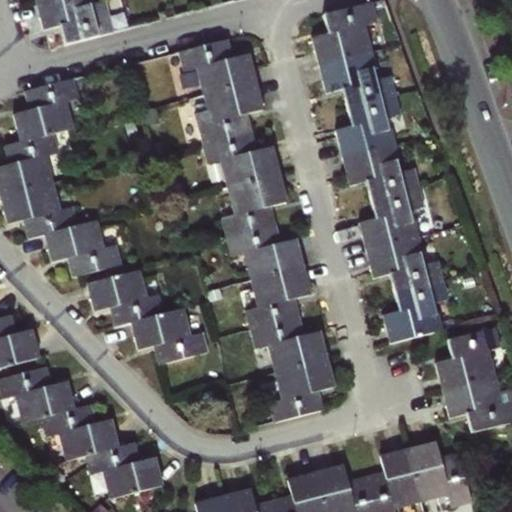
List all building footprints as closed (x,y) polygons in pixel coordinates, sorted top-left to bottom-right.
[(64,48),(111,36),(101,2),(88,6),(86,0),(35,0),(44,33),(58,29),(64,48)] [(374,22),(369,3),(321,16),(327,33),(311,38),(327,95),(342,90),(351,125),(336,130),(352,186),(367,182),(377,218),(361,223),(377,278),(392,273),(402,309),(387,314),(395,342),(444,329),(436,301),(451,296),(440,260),(426,264),(411,210),(425,205),(415,168),(401,172),(386,117),(399,113),(390,77),(376,81),(360,26),(374,22)] [(276,406),(281,423),(328,410),(324,394),(339,389),(324,335),(309,339),(299,302),(314,298),(299,243),(285,246),(274,208),(289,204),(274,150),(260,153),(250,117),(264,113),(249,57),(234,62),(229,42),(181,54),(187,75),(200,71),(211,113),(199,116),(212,166),(224,163),(239,217),(226,220),(237,259),(250,256),(265,309),(251,313),(263,353),(276,349),(290,402),(276,406)] [(79,104),(73,83),(28,95),(34,115),(16,120),(23,146),(6,151),(12,170),(0,173),(0,185),(11,228),(27,224),(33,244),(48,239),(56,267),(71,264),(75,280),(123,267),(118,250),(105,253),(97,226),(80,231),(75,212),(62,215),(47,161),(60,157),(55,139),(72,134),(65,108),(79,104)] [(165,369),(212,356),(206,336),(193,339),(185,313),(166,318),(161,299),(147,303),(140,278),(94,291),(102,318),(116,314),(121,331),(137,327),(146,355),(160,351),(165,369)] [(0,371),(44,360),(36,335),(21,338),(15,319),(0,323),(0,321),(0,371)] [(502,346),(496,327),(452,340),(457,358),(440,364),(455,414),(470,410),(476,429),(511,419),(511,399),(505,401),(489,350),(502,346)] [(116,502),(168,488),(161,460),(145,464),(139,445),(123,449),(115,422),(101,426),(96,409),(81,412),(73,386),(57,390),(52,372),(6,385),(11,403),(24,400),(31,426),(47,422),(53,439),(62,436),(70,464),(89,458),(95,477),(108,474),(116,502)] [(475,499),(462,450),(446,455),(441,439),(385,455),(389,470),(351,481),(346,465),(293,480),(297,494),(260,505),(255,490),(202,505),(204,511),(401,511),(399,504),(452,489),(457,505),(475,499)]
